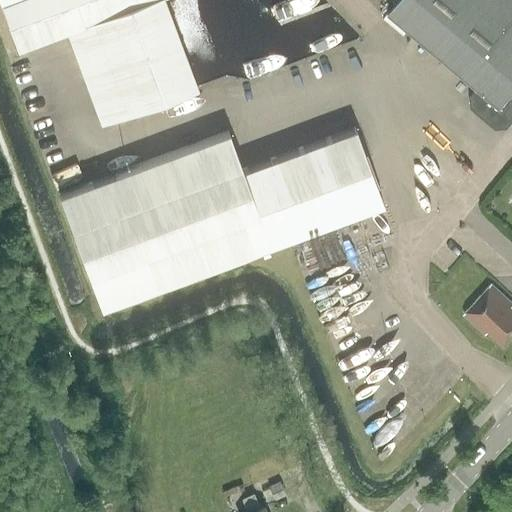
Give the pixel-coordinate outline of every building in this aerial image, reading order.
[(0,0),(0,1),(18,51),(67,33),(101,125),(198,89),(198,87),(165,0),(0,0)] [(509,120),(511,116),(511,0),(399,0),(389,12),(476,83),(469,91),(470,102),(497,125),(504,125),(509,120)] [(383,204),(355,129),(242,171),(228,133),(59,197),(101,310),(290,239),(383,204)] [(351,233),(349,226),(341,229),(344,236),(351,233)] [(504,345),(511,336),(511,307),(511,305),(511,302),(492,285),(465,315),(486,334),(489,331),(504,345)] [(283,484),(272,489),(277,500),(288,494),(283,484)] [(265,511),(263,506),(260,507),(254,494),(243,499),(248,511),(265,511)]
